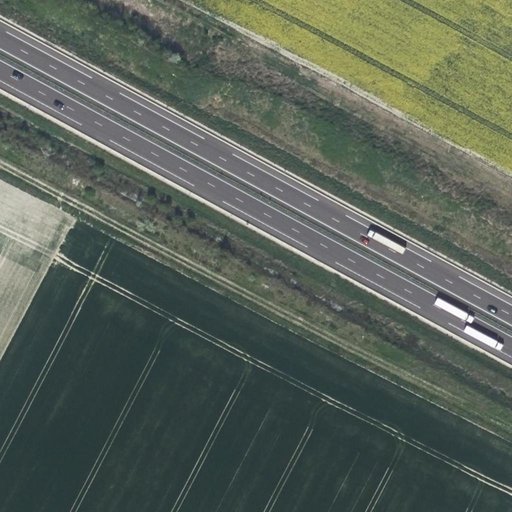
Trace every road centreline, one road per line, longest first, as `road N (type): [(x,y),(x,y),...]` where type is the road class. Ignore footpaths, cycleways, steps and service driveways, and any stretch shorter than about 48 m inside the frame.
road 1 (motorway): [(511,316),(0,39)]
road 2 (motorway): [(0,70),(511,346)]
road 3 (track): [(0,168),(511,434)]
